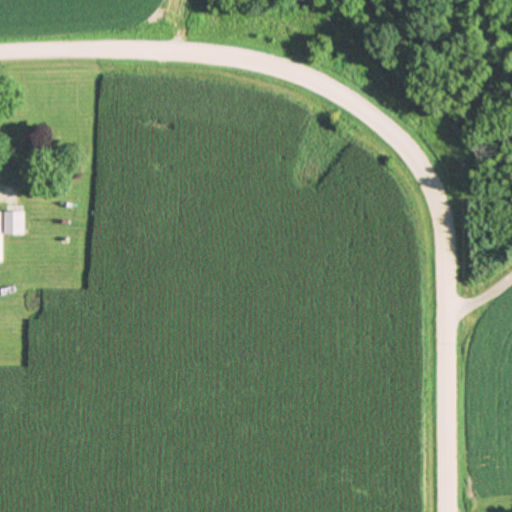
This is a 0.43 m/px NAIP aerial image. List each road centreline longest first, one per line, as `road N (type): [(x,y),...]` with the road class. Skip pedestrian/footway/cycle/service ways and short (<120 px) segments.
road 1 (residential): [(390,134),(312,83),(271,68),(166,54),(0,53)]
road 2 (residential): [(453,511),(443,212),(390,134)]
